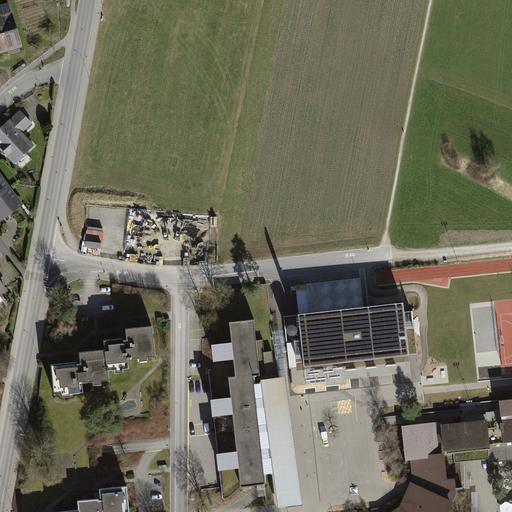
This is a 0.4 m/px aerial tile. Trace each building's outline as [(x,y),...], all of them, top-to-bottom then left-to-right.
[(16,3),(0,7),(0,55),(29,47),(16,3)] [(31,124),(19,111),(0,128),(0,148),(16,166),(36,147),(23,133),(31,124)] [(0,170),(0,199),(14,190),(0,170)] [(26,208),(14,190),(0,199),(0,225),(0,226),(26,208)] [(381,310),(296,317),(299,358),(308,358),(311,385),(366,380),(365,363),(385,362),(386,376),(411,374),(406,311),(381,312),(381,310)] [(96,336),(97,343),(97,345),(100,374),(128,371),(126,352),(153,350),(150,322),(121,325),(122,334),(96,336)] [(262,379),(255,322),(230,325),(232,344),(212,347),(214,364),(235,361),(237,378),(230,379),(232,399),(211,402),(213,418),(233,416),(238,454),(216,456),(218,473),(239,471),(242,489),(274,485),(277,508),(302,505),(286,376),(262,379)] [(82,375),(100,374),(97,345),(73,348),(74,358),(47,361),(51,397),(84,394),(82,375)] [(511,401),(500,403),(500,411),(504,446),(511,444),(511,401)] [(457,481),(455,481),(457,492),(463,491),(460,463),(489,460),(489,463),(511,460),(511,444),(504,446),(500,411),(486,412),(486,415),(462,418),(462,424),(486,422),(488,450),(454,453),(457,481)] [(462,424),(441,426),(444,454),(454,453),(488,450),(486,422),(462,424)] [(452,511),(457,501),(457,492),(455,481),(455,479),(447,480),(444,454),(437,455),(435,425),(404,429),(407,463),(415,464),(416,485),(403,507),(395,511),(452,511)] [(79,502),(79,510),(79,511),(130,511),(127,487),(100,490),(101,499),(79,502)] [(511,511),(511,494),(502,495),(503,510),(511,510),(511,511)]
